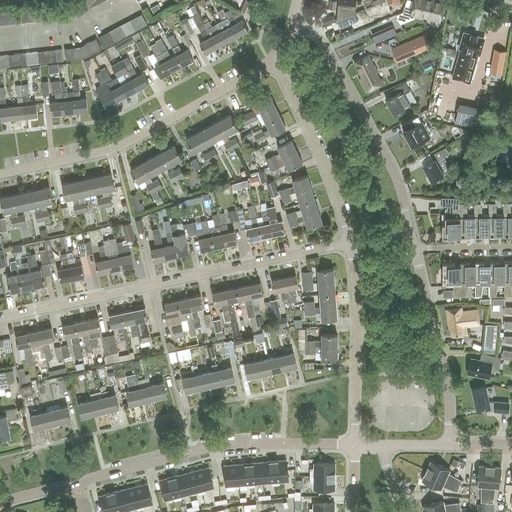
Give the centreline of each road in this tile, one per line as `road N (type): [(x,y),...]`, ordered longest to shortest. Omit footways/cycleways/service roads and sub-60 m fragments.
road 1 (residential): [(0,318),(349,242)]
road 2 (unclassified): [(0,173),(113,148),(271,57)]
road 3 (unclassified): [(73,482),(208,448),(354,443)]
road 4 (residential): [(409,230),(397,184),(324,38),(293,19)]
road 5 (residential): [(354,443),(357,296),(349,242)]
road 6 (residential): [(349,242),(325,166),(271,57)]
road 7 (residential): [(446,444),(446,389),(414,248)]
